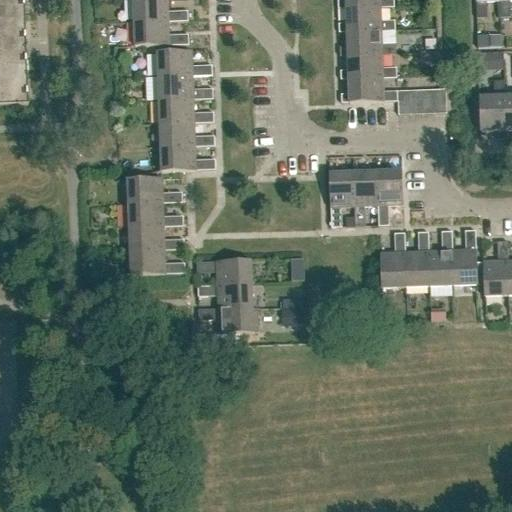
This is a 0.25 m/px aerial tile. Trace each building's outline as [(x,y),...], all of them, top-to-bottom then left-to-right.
[(0,0),(0,105),(28,105),(24,0),(0,0)] [(380,10),(380,11),(394,10),(393,0),(381,0),(380,0),(379,0),(345,0),(346,2),(338,3),(338,12),(346,11),(380,10)] [(501,0),(476,0),(476,5),(477,5),(478,21),(487,21),(487,4),(500,4),(501,4),(501,0)] [(511,0),(501,0),(501,4),(500,4),(501,20),(511,20),(510,4),(511,3),(511,0)] [(168,15),(167,1),(133,2),(134,26),(168,24),(168,25),(188,24),(188,14),(168,15)] [(381,24),(380,11),(380,10),(346,11),(347,26),(339,26),(339,35),(347,35),(381,33),(381,34),(395,34),(395,23),(381,24)] [(169,38),(168,25),(168,24),(134,26),(135,50),(169,49),(189,48),(189,37),(169,38)] [(382,47),(381,34),(381,33),(347,35),(347,50),(339,50),(340,59),(348,59),(348,58),(382,57),(382,58),(396,57),(396,47),(382,47)] [(477,50),(478,50),(502,49),(502,36),(477,38),(477,50)] [(423,40),(424,53),(436,52),(436,40),(423,40)] [(193,79),(193,80),(212,79),(212,68),(192,69),(192,54),(158,55),(159,80),(193,79)] [(383,71),(382,58),(382,57),(348,58),(348,59),(348,73),(340,73),(341,83),(349,82),(383,81),(397,81),(396,70),(383,71)] [(193,93),(193,80),(193,79),(159,80),(159,104),(193,102),(193,103),(213,102),(213,92),(193,93)] [(383,94),(383,81),(349,82),(349,97),(341,97),(342,106),(349,106),(384,105),(398,104),(397,94),(383,94)] [(503,99),(505,99),(504,83),(494,83),(495,99),(480,100),(481,134),(496,133),(496,142),(506,141),(506,133),(505,133),(503,99)] [(433,93),(434,117),(447,116),(446,92),(433,93)] [(411,118),(423,117),(422,93),(410,94),(411,118)] [(423,117),(434,117),(433,93),(422,93),(423,117)] [(398,118),(411,118),(410,94),(398,94),(398,111),(398,118)] [(511,98),(505,99),(503,99),(505,133),(506,133),(511,133),(511,98)] [(194,116),(193,103),(193,102),(159,104),(160,127),(194,126),(194,127),(214,126),(214,116),(194,116)] [(195,140),(194,127),(194,126),(160,127),(161,151),(195,150),(215,150),(215,139),(195,140)] [(196,163),(195,150),(161,151),(162,175),(196,174),(216,173),(215,163),(196,163)] [(378,209),(377,209),(378,229),(389,229),(388,209),(403,208),(402,174),(377,175),(378,209)] [(364,210),(377,209),(378,209),(377,175),(353,176),(355,210),(354,210),(355,230),(365,230),(364,210)] [(341,211),(354,210),(355,210),(353,176),(329,177),(330,211),(331,231),(341,231),(341,211)] [(163,206),(163,207),(183,206),(182,195),(163,196),(162,181),(128,182),(129,207),(163,206)] [(163,220),(163,207),(163,206),(129,207),(129,231),(164,230),(184,230),(183,219),(163,220)] [(164,243),(164,230),(129,231),(130,254),(165,253),(165,254),(184,253),(184,243),(164,243)] [(452,255),(453,289),(478,288),(477,254),(476,254),(476,234),(465,234),(466,254),(453,255),(452,255)] [(428,255),(429,255),(428,235),(418,236),(419,256),(406,256),(405,256),(406,291),(430,290),(428,255)] [(452,255),(453,255),(452,235),(442,235),(442,255),(429,255),(428,255),(430,290),(453,289),(452,255)] [(405,256),(406,256),(405,236),(394,237),(395,257),(381,257),(380,257),(381,291),(406,291),(405,256)] [(508,265),(508,264),(508,245),(497,245),(498,265),(483,265),(484,300),(509,299),(508,265)] [(165,267),(165,254),(165,253),(130,254),(131,279),(165,278),(165,277),(185,277),(185,266),(165,267)] [(218,290),(252,288),(251,264),(217,265),(197,266),(197,276),(217,276),(218,289),(218,290)] [(253,312),(253,311),(252,288),(218,290),(218,289),(198,290),(198,300),(218,299),(219,313),(253,312)] [(219,313),(199,313),(199,324),(219,323),(219,337),(219,338),(254,337),(254,336),(258,336),(258,311),(253,311),(253,312),(219,313)] [(303,313),(285,313),(286,327),(303,327),(303,313)]
